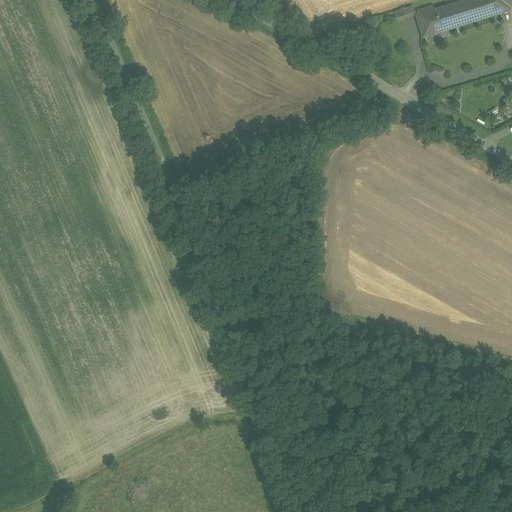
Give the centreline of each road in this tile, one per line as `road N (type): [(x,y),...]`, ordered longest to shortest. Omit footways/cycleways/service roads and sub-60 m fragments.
road 1 (residential): [(297,511),(77,0)]
road 2 (unclassified): [(511,158),(231,0)]
